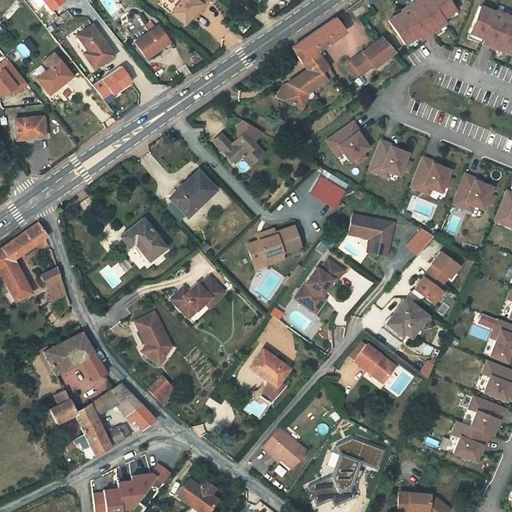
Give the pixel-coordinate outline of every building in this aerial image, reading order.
[(43,0),(52,11),(65,1),(64,0),(43,0)] [(182,0),(172,14),(186,25),(193,17),(202,5),(205,7),(210,1),(209,0),(182,0)] [(403,9),(390,18),(406,42),(419,34),(418,31),(424,27),(428,34),(447,22),(444,18),(457,9),(451,0),(414,0),(402,8),(403,9)] [(202,5),(193,17),(196,19),(205,7),(202,5)] [(493,18),(479,12),(468,40),(483,45),(484,42),(491,45),(488,52),(509,60),(511,55),(511,23),(494,16),(493,18)] [(310,36),(288,51),(298,65),(315,54),(343,35),(333,20),(310,36)] [(92,26),(77,37),(87,52),(83,54),(95,69),(113,56),(92,26)] [(159,26),(136,43),(147,59),(171,43),(159,26)] [(418,31),(419,34),(422,38),(428,34),(424,27),(418,31)] [(397,55),(383,39),(352,63),(363,78),(377,69),(379,70),(397,55)] [(484,42),(483,45),(481,50),(488,52),(491,45),(484,42)] [(49,66),(37,75),(52,96),(76,78),(54,49),(43,58),(49,66)] [(326,70),(315,54),(298,65),(304,73),(293,81),(289,89),(284,87),(280,90),(275,100),(299,110),(303,100),(303,96),(308,93),(323,82),(318,75),(326,70)] [(13,90),(15,93),(27,84),(8,59),(0,64),(0,65),(4,70),(0,73),(0,94),(3,98),(13,90)] [(103,99),(113,93),(115,95),(132,83),(121,67),(94,86),(103,99)] [(326,70),(318,75),(323,82),(331,77),(326,70)] [(45,137),(42,117),(13,121),(16,141),(45,137)] [(236,128),(242,135),(251,145),(256,140),(261,133),(242,122),(236,128)] [(351,122),(325,141),(332,151),(337,147),(356,133),(358,131),(351,122)] [(361,139),(356,133),(337,147),(342,153),(348,162),(355,157),(361,152),(367,147),(361,139)] [(220,136),(212,143),(232,165),(240,158),(248,167),(261,155),(251,145),(242,135),(230,147),(220,136)] [(380,140),(368,170),(379,174),(381,168),(380,168),(389,146),(390,146),(391,144),(380,140)] [(390,146),(389,146),(380,168),(381,168),(388,171),(398,175),(401,168),(404,160),(407,153),(397,149),(390,146)] [(337,157),(342,153),(337,147),(332,151),(337,157)] [(361,152),(355,157),(358,162),(365,157),(361,152)] [(422,157),(410,187),(421,191),(423,185),(422,185),(431,163),(432,163),(433,161),(422,157)] [(404,160),(401,168),(407,170),(410,162),(404,160)] [(432,163),(431,163),(422,185),(423,185),(430,188),(440,192),(443,185),(446,177),(449,170),(439,166),(432,163)] [(386,177),(388,171),(381,168),(379,174),(386,177)] [(322,169),(319,175),(343,190),(347,184),(322,169)] [(198,171),(170,197),(186,216),(215,190),(198,171)] [(464,174),(452,204),(462,208),(465,202),(464,202),(473,180),(474,180),(474,178),(464,174)] [(346,193),(321,177),(312,192),(337,207),(346,193)] [(446,177),(443,185),(449,187),(452,179),(446,177)] [(474,180),(473,180),(464,202),(465,202),(472,205),(482,209),(485,202),(488,194),(491,187),(481,183),(474,180)] [(428,194),(430,188),(423,185),(421,191),(428,194)] [(511,192),(506,190),(494,220),(504,225),(507,219),(506,219),(511,204),(511,192)] [(488,194),(485,202),(491,204),(494,196),(488,194)] [(470,211),(472,205),(465,202),(462,208),(470,211)] [(394,223),(354,215),(350,234),(371,239),(373,239),(371,252),(388,256),(394,223)] [(143,218),(121,236),(132,250),(137,246),(149,260),(165,247),(143,218)] [(301,247),(294,227),(275,233),(276,236),(267,238),(267,240),(259,243),(259,241),(247,245),(252,260),(263,257),(264,259),(282,253),(301,247)] [(416,256),(432,236),(420,227),(404,246),(416,256)] [(35,231),(0,254),(0,293),(11,312),(27,302),(8,268),(43,245),(35,231)] [(345,271),(329,259),(322,270),(318,267),(306,283),(307,291),(300,301),(314,311),(325,297),(324,296),(322,295),(326,290),(327,291),(335,280),(337,282),(345,271)] [(424,276),(420,282),(435,294),(439,288),(441,289),(450,277),(431,263),(422,275),(424,276)] [(59,300),(51,271),(34,282),(47,308),(59,300)] [(223,292),(207,276),(198,285),(195,282),(186,290),(181,295),(177,290),(169,298),(186,317),(203,302),(208,296),(213,302),(223,292)] [(420,282),(406,301),(424,314),(434,302),(430,300),(435,294),(420,282)] [(296,298),(300,301),(307,291),(306,283),(296,298)] [(182,286),(177,290),(181,295),(186,290),(182,286)] [(208,296),(203,302),(207,307),(213,302),(208,296)] [(314,311),(316,313),(327,298),(325,297),(314,311)] [(151,310),(133,321),(138,330),(136,332),(143,345),(145,349),(142,353),(157,363),(162,355),(159,353),(167,341),(151,310)] [(398,311),(380,336),(389,343),(392,339),(397,343),(404,349),(419,327),(398,311)] [(511,335),(511,325),(496,320),(493,328),(499,330),(511,335)] [(499,330),(493,328),(489,337),(495,339),(499,330)] [(76,331),(76,330),(40,352),(55,383),(59,381),(56,373),(77,361),(88,379),(99,372),(101,372),(76,331)] [(489,355),(505,362),(508,353),(509,352),(507,352),(510,345),(511,346),(511,345),(511,343),(511,335),(499,330),(495,339),(489,355)] [(167,341),(159,353),(162,355),(168,344),(167,341)] [(391,377),(361,355),(348,372),(363,383),(365,380),(380,391),(391,377)] [(281,378),(257,361),(242,381),(258,393),(260,395),(255,404),(252,402),(247,408),(261,419),(277,396),(271,392),(281,378)] [(511,371),(486,361),(481,373),(489,376),(489,375),(511,384),(511,385),(511,371)] [(145,389),(162,406),(177,392),(161,375),(145,389)] [(482,392),(504,400),(508,391),(511,385),(511,384),(489,375),(489,376),(482,392)] [(365,380),(363,383),(378,394),(380,391),(365,380)] [(116,384),(109,389),(98,397),(107,411),(116,405),(123,414),(126,412),(139,429),(154,420),(116,384)] [(96,419),(107,411),(98,397),(97,397),(82,407),(75,393),(64,399),(60,391),(50,397),(54,406),(47,411),(55,425),(72,416),(80,431),(96,419)] [(260,395),(258,393),(252,402),(255,404),(260,395)] [(505,409),(472,396),(468,408),(475,411),(475,410),(497,419),(497,420),(500,421),(505,409)] [(475,411),(469,427),(488,434),(491,436),(494,426),(497,420),(497,419),(475,410),(475,411)] [(104,435),(96,419),(80,431),(82,436),(88,447),(94,458),(96,458),(131,435),(125,425),(120,429),(118,426),(104,435)] [(451,433),(458,436),(459,436),(481,445),(480,445),(483,446),(488,434),(469,427),(456,421),(451,433)] [(82,436),(72,441),(74,446),(79,443),(82,450),(88,447),(82,436)] [(458,436),(452,452),(474,461),(478,452),(480,445),(481,445),(459,436),(458,436)] [(302,463),(275,440),(258,459),(264,464),(266,462),(276,472),(287,481),(302,463)] [(335,458),(338,468),(331,489),(307,502),(312,511),(348,511),(349,511),(347,507),(352,504),(349,498),(353,488),(356,489),(358,481),(356,480),(358,473),(376,480),(383,461),(351,450),(335,458)] [(266,462),(264,464),(275,473),(276,472),(266,462)] [(119,484),(120,490),(123,511),(134,510),(157,477),(153,475),(133,477),(134,482),(119,484)] [(106,495),(95,496),(97,511),(123,511),(120,490),(105,492),(106,495)] [(214,511),(212,510),(216,504),(204,497),(200,504),(189,498),(180,511),(214,511)] [(429,504),(399,503),(398,511),(442,511),(435,506),(428,507),(429,504)]
